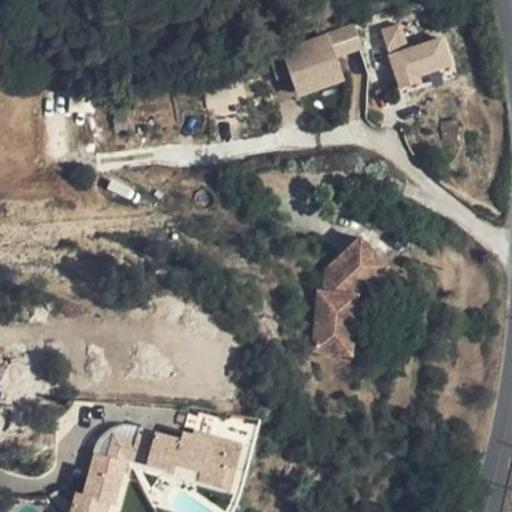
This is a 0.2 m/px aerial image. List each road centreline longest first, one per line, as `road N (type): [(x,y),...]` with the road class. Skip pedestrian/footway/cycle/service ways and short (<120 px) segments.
road 1 (unknown): [(511,235),(496,208),(435,173),(277,130)]
road 2 (secondary): [(511,394),(485,511)]
